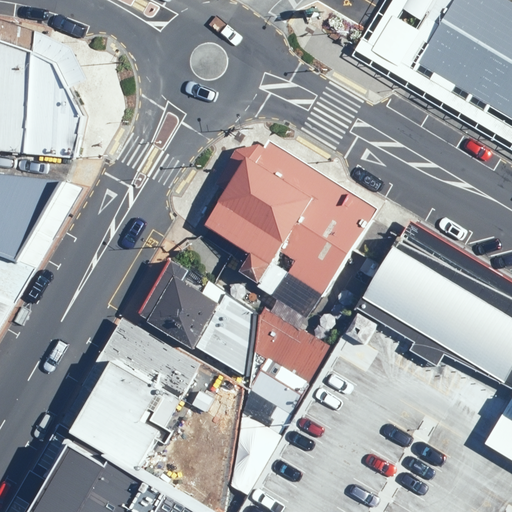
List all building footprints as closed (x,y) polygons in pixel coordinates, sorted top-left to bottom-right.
[(511,0),(397,0),(379,31),(371,27),(358,49),(511,138),(511,0)] [(0,150),(81,157),(88,112),(65,65),(0,35),(0,150)] [(221,184),(232,191),(212,224),(261,254),(250,271),(268,282),(278,267),(328,298),(384,208),(275,140),(270,147),(265,144),(243,149),(221,184)] [(0,336),(90,187),(74,180),(0,173),(0,336)] [(369,296),(511,379),(511,415),(494,445),(511,455),(511,276),(415,220),(369,296)] [(252,376),(235,484),(254,495),(288,436),(273,427),(285,406),(297,413),(337,345),(270,306),(266,313),(232,293),(229,299),(194,278),(199,269),(179,257),(146,313),(252,376)] [(511,511),(511,455),(494,445),(511,415),(511,381),(450,353),(444,364),(414,348),(419,340),(366,308),(288,436),(254,495),(243,511),(511,511)] [(127,317),(67,419),(147,467),(170,429),(152,418),(160,406),(164,408),(168,402),(164,400),(167,395),(183,404),(207,365),(127,317)] [(201,390),(194,403),(209,411),(216,398),(201,390)]
